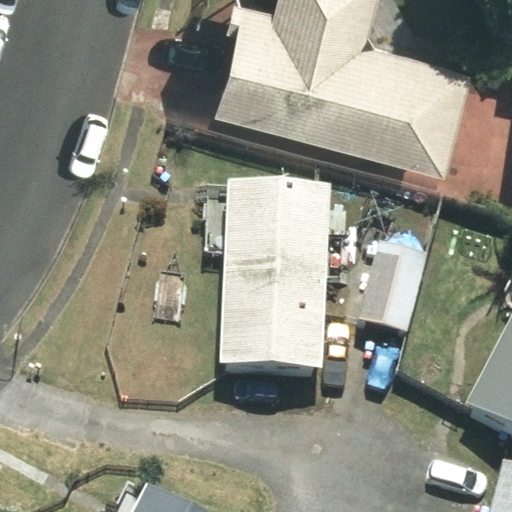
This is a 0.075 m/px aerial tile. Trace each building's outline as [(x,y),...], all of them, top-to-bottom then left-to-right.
[(260,0),(258,11),(231,4),(202,112),(426,172),(456,63),(355,36),(364,0),(260,0)] [(319,202),(216,199),(210,383),(313,386),(319,202)] [(511,323),(456,422),(511,453),(511,323)] [(511,511),(511,482),(491,476),(478,511),(511,511)] [(151,511),(129,500),(122,511),(151,511)]
